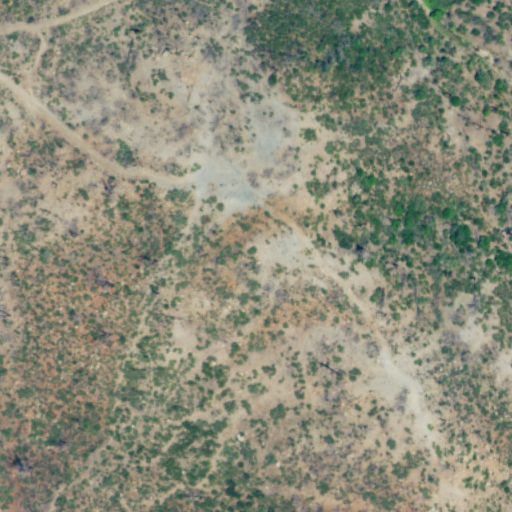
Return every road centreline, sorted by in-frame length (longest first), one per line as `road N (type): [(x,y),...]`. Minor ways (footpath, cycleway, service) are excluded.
road 1 (track): [(0,70),(112,170),(240,197),(304,227),(358,292),(402,375),(421,393),(456,511)]
road 2 (track): [(0,501),(20,28),(39,35),(60,29),(116,0)]
